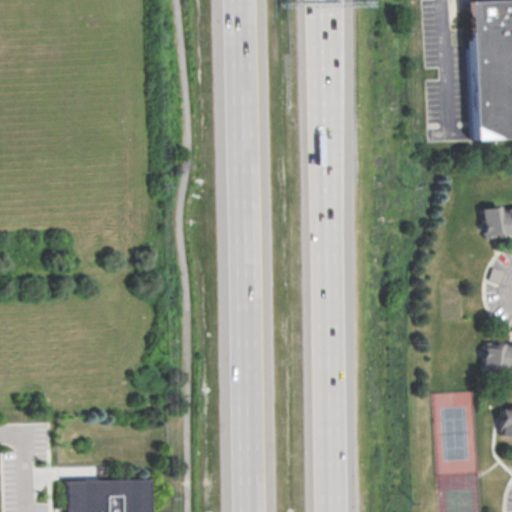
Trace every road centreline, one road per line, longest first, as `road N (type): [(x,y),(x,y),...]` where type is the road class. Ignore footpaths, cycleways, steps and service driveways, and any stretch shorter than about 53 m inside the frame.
road 1 (motorway): [(239,0),(247,511)]
road 2 (motorway): [(327,511),(324,0)]
